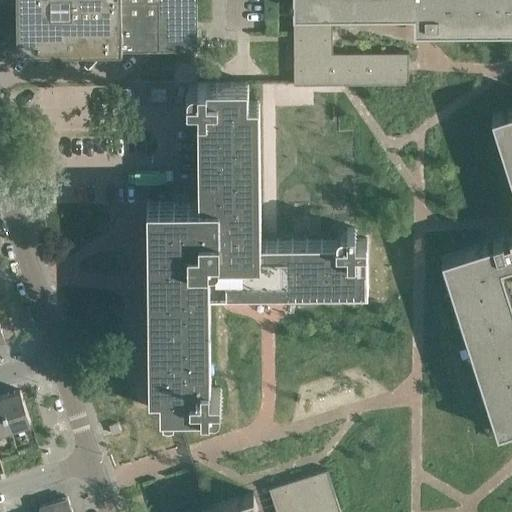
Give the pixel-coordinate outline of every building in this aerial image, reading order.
[(197,49),(196,0),(16,0),(17,51),(150,49),(197,49)] [(511,0),(293,0),(294,7),(299,7),(307,7),(307,0),(414,0),(415,15),(422,15),(511,14),(511,0)] [(294,22),(294,82),(409,82),(409,51),(333,52),(332,38),(332,21),(294,22)] [(260,240),(258,100),(247,100),(247,82),(198,82),(198,83),(194,83),(192,84),(191,84),(190,85),(189,86),(189,87),(188,89),(188,93),(187,93),(187,102),(198,102),(199,135),(200,200),(148,201),(150,389),(161,389),(161,408),(210,407),(210,406),(214,406),(216,405),(217,405),(218,404),(219,404),(219,403),(220,402),(220,400),(220,396),(221,396),(221,387),(210,387),(210,378),(210,290),(369,289),(369,239),(355,239),(355,228),(347,228),(346,229),(343,229),(341,229),(340,230),(338,231),(338,232),(337,234),(337,235),(337,239),(260,240)] [(176,84),(140,84),(140,108),(176,107),(176,84)] [(511,107),(492,114),(496,127),(503,125),(511,151),(511,233),(493,240),(496,249),(490,251),(493,260),(500,258),(502,264),(511,260),(511,107)] [(511,320),(493,260),(490,251),(487,242),(448,254),(449,258),(452,269),(447,271),(451,283),(452,287),(458,286),(461,296),(456,298),(460,312),(461,316),(467,314),(470,325),(465,327),(469,340),(470,345),(476,343),(479,353),(474,355),(478,369),(479,373),(485,371),(488,382),(483,384),(488,398),(487,398),(488,402),(497,399),(501,410),(492,412),(497,426),(496,426),(498,430),(511,425),(511,320)] [(31,421),(20,389),(1,395),(11,428),(31,421)] [(0,431),(11,428),(1,395),(0,395),(0,431)] [(341,511),(327,469),(269,487),(277,511),(341,511)] [(251,511),(247,497),(246,494),(208,507),(208,510),(209,511),(251,511)] [(72,511),(67,497),(40,506),(42,511),(72,511)]
